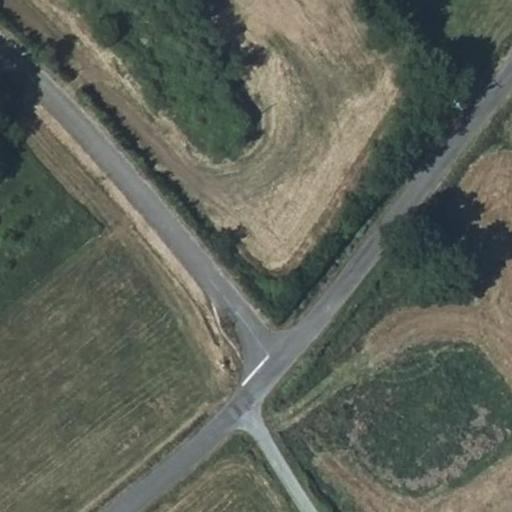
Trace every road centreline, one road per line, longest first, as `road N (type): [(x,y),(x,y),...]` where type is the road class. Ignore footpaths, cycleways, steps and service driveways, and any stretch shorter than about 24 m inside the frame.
road 1 (unclassified): [(511,70),(276,365),(117,511)]
road 2 (track): [(311,511),(241,401)]
